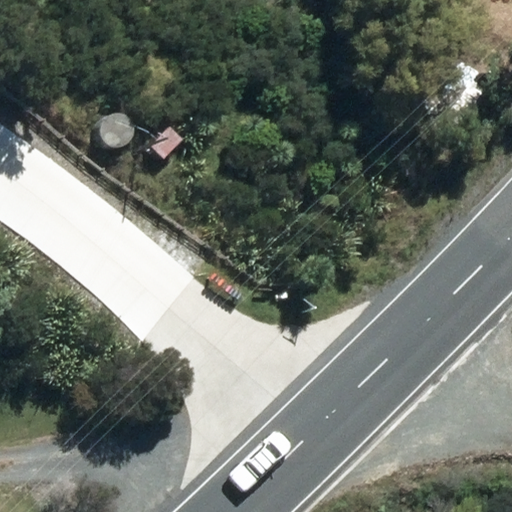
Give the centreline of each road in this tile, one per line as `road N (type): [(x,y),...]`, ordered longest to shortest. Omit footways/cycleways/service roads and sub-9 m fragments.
road 1 (residential): [(312,435),(32,188),(0,173)]
road 2 (secondary): [(312,435),(511,244)]
